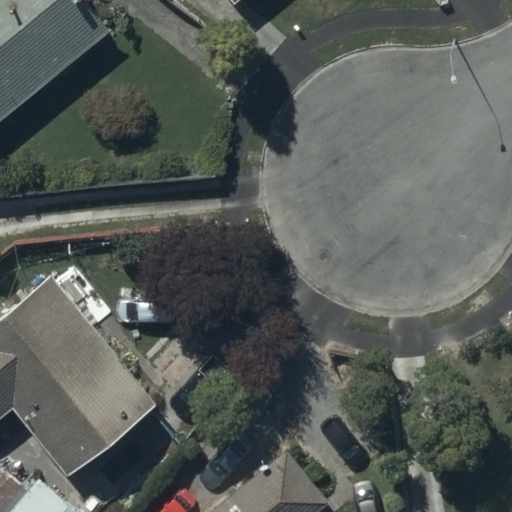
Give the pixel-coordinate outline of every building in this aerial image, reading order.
[(86,0),(0,0),(0,124),(113,32),(86,0)] [(229,0),(236,8),(246,0),(229,0)] [(50,257),(0,295),(0,397),(11,389),(68,462),(157,392),(50,257)] [(286,432),(188,511),(317,511),(309,501),(329,485),(286,432)] [(85,511),(39,470),(0,511),(85,511)] [(511,511),(511,499),(494,511),(511,511)]
